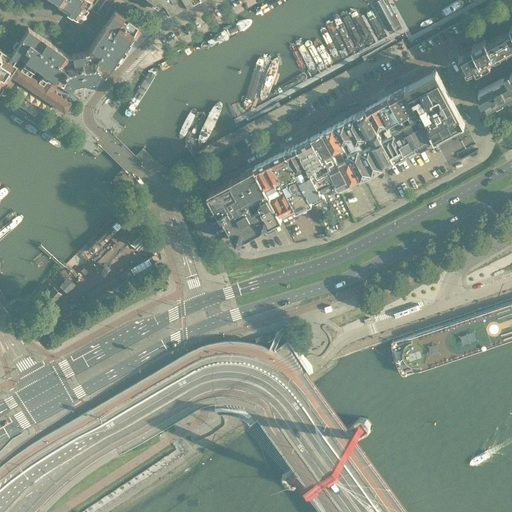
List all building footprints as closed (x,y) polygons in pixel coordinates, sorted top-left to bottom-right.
[(105,1),(104,0),(0,0),(0,88),(10,74),(10,75),(11,74),(10,73),(11,72),(43,93),(42,95),(46,98),(54,86),(58,80),(62,83),(60,86),(74,96),(79,89),(80,89),(79,84),(90,82),(97,86),(114,59),(118,59),(120,60),(141,28),(124,16),(125,14),(105,1)] [(161,0),(161,1),(163,3),(169,13),(190,0),(161,0)] [(468,73),(476,69),(477,71),(491,63),(488,58),(511,45),(511,24),(510,25),(511,28),(502,33),(487,41),(486,39),(472,46),(473,49),(458,57),(468,73)] [(406,86),(434,138),(435,139),(465,122),(436,70),(414,81),(406,86)] [(511,71),(510,73),(510,72),(505,74),(506,76),(479,90),(483,96),(480,97),(483,102),(485,101),(488,107),(509,96),(510,99),(511,97),(511,71)] [(406,86),(389,95),(417,147),(419,150),(436,141),(435,139),(434,138),(406,86)] [(389,95),(378,101),(406,153),(407,152),(409,155),(418,150),(416,147),(417,147),(389,95)] [(378,101),(366,108),(394,159),(395,159),(395,160),(398,161),(405,157),(406,154),(405,153),(406,153),(378,101)] [(366,108),(355,114),(383,165),(384,164),(384,165),(386,166),(393,162),(394,160),(393,159),(394,159),(366,108)] [(355,114),(345,119),(372,170),(374,169),(373,168),(381,164),(381,165),(383,165),(355,114)] [(345,119),(334,125),(361,176),(363,175),(362,174),(370,169),(371,171),(372,170),(345,119)] [(334,125),(323,131),(350,182),(361,176),(334,125)] [(323,131),(311,137),(339,188),(350,182),(323,131)] [(311,137),(297,144),(324,195),(339,188),(311,137)] [(286,150),(312,201),(314,205),(325,199),(324,195),(297,144),(286,150)] [(312,201),(286,150),(270,158),(297,209),(298,208),(302,209),(306,207),(308,203),(312,201)] [(270,158),(255,166),(282,217),(297,209),(270,158)] [(282,217),(255,166),(208,191),(223,216),(248,203),(253,212),(263,207),(271,223),(282,217)] [(248,203),(223,216),(231,232),(237,242),(271,223),(263,207),(253,212),(248,203)] [(93,256),(116,233),(109,225),(86,248),(93,256)] [(144,235),(137,229),(126,240),(134,246),(144,235)] [(131,270),(126,261),(115,266),(121,276),(131,270)] [(67,291),(75,283),(68,277),(60,284),(67,291)] [(57,298),(58,299),(62,295),(53,287),(42,299),(49,306),(57,298)] [(93,291),(80,298),(83,302),(95,295),(93,291)] [(249,410),(300,373),(308,367),(300,356),(288,340),(276,349),(271,352),(260,348),(258,347),(255,346),(250,345),(245,344),(239,344),(234,344),(231,344),(226,344),(224,345),(220,351),(220,352),(219,353),(217,358),(216,358),(215,358),(213,358),(212,359),(211,359),(211,360),(210,360),(210,361),(210,362),(209,362),(209,363),(209,364),(209,365),(209,366),(210,367),(210,368),(211,368),(211,369),(212,369),(213,370),(214,370),(213,372),(213,374),(213,384),(214,394),(214,395),(214,397),(215,402),(216,406),(218,406),(227,405),(234,405),(238,406),(244,407),(249,410)] [(373,425),(367,417),(359,417),(282,473),(280,481),(285,488),(293,489),(371,432),(373,425)]
